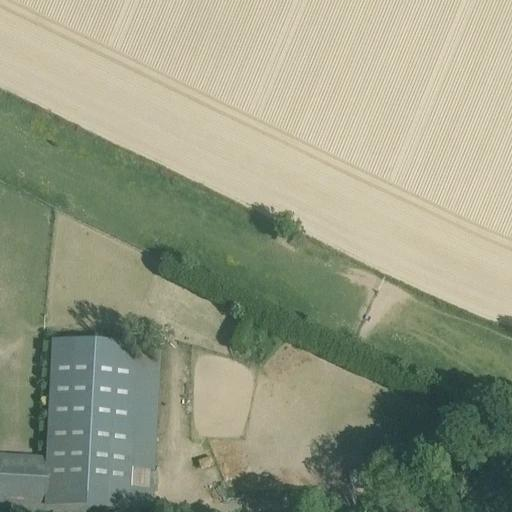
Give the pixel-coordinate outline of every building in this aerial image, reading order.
[(135,351),(54,346),(48,463),(45,508),(121,511),(126,511),(127,511),(128,492),(130,452),(135,351)] [(159,352),(135,351),(130,452),(154,453),(159,352)] [(152,493),(154,453),(130,452),(128,492),(152,493)] [(48,463),(0,460),(0,505),(45,508),(48,463)] [(150,511),(152,493),(128,492),(127,511),(147,511),(150,511)]
